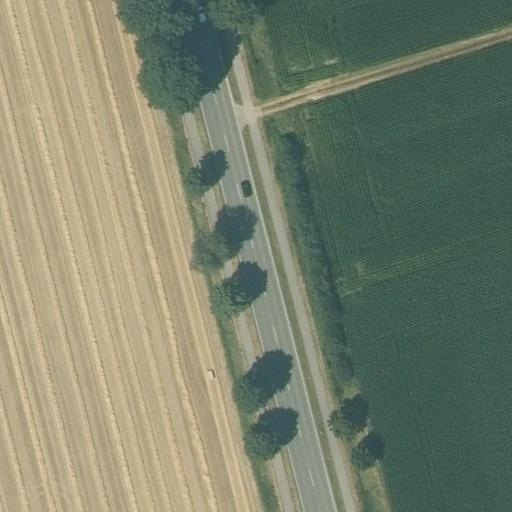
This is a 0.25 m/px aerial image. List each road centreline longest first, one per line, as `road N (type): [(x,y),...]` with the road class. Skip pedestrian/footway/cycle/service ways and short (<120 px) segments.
road 1 (primary): [(316,511),(187,0)]
road 2 (track): [(217,122),(511,31)]
